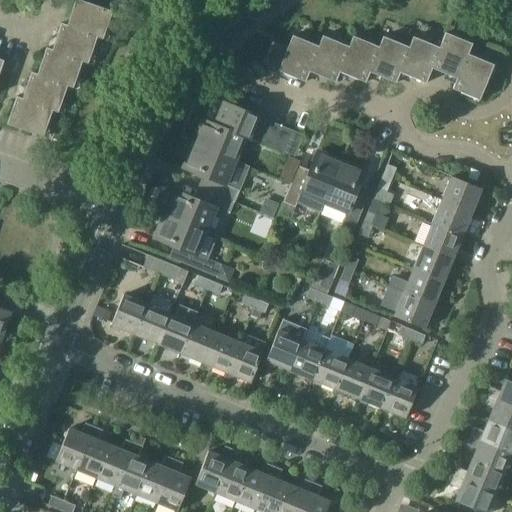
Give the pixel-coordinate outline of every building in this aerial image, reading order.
[(103,39),(113,14),(76,0),(66,26),(103,39)] [(103,39),(66,26),(61,24),(51,50),(87,63),(97,38),(103,41),(103,39)] [(457,80),(467,55),(472,45),(446,34),(439,49),(432,69),(457,80)] [(304,83),(309,71),(318,48),(291,37),(287,49),(272,43),(263,64),(278,70),(277,72),(304,83)] [(335,82),(339,72),(349,47),(323,37),(318,48),(309,71),(335,82)] [(365,83),(369,73),(379,48),(353,37),(349,47),(339,72),(365,83)] [(409,48),(384,37),(379,48),(369,73),(396,84),(400,73),(414,39),(413,38),(409,48)] [(426,84),(432,69),(439,49),(414,39),(400,73),(426,84)] [(87,63),(51,50),(46,48),(36,75),(72,88),(81,63),(87,65),(87,63)] [(479,100),(493,66),(467,55),(457,80),(453,89),(479,100)] [(72,88),(36,75),(31,73),(21,100),(58,113),(67,87),(72,88)] [(58,113),(21,100),(16,98),(6,125),(42,138),(52,111),(57,113),(58,113)] [(203,121),(193,146),(235,163),(245,139),(248,140),(257,118),(240,110),(237,109),(228,131),(203,121)] [(269,123),(257,118),(248,140),(259,145),(269,123)] [(280,127),(269,123),(259,145),(271,150),(280,127)] [(292,132),(280,127),(271,150),(282,155),(292,132)] [(303,137),(292,132),(282,155),(294,160),(303,137)] [(193,146),(182,170),(211,182),(207,193),(234,203),(239,191),(248,169),(235,163),(193,146)] [(322,204),(339,162),(317,152),(304,183),(293,178),(282,203),(295,209),(301,195),(322,204)] [(353,233),(364,207),(353,203),(365,173),(339,162),(322,204),(346,215),(341,228),(353,233)] [(390,180),(395,169),(387,166),(382,177),(390,180)] [(470,169),(467,178),(476,181),(479,172),(470,169)] [(393,195),(398,184),(390,181),(390,180),(382,177),(377,189),(393,195)] [(470,213),(480,190),(450,177),(440,201),(470,213)] [(173,191),(163,215),(206,233),(215,210),(228,216),(234,203),(207,193),(202,203),(173,191)] [(273,217),(278,203),(265,198),(259,212),(273,217)] [(461,237),(470,213),(440,201),(430,225),(461,237)] [(371,227),(376,215),(368,212),(363,224),(371,227)] [(163,215),(153,239),(182,251),(177,262),(204,273),(215,278),(220,266),(209,262),(196,256),(206,233),(163,215)] [(367,239),(371,227),(363,224),(358,235),(367,239)] [(452,259),(461,237),(430,225),(421,247),(452,259)] [(442,283),(452,259),(421,247),(412,270),(442,283)] [(158,274),(162,263),(148,257),(143,268),(158,274)] [(353,273),(357,262),(349,258),(344,270),(353,273)] [(175,281),(179,270),(162,263),(158,274),(175,281)] [(348,285),(353,273),(344,270),(339,282),(348,285)] [(433,306),(442,283),(412,270),(402,294),(433,306)] [(329,289),(333,280),(317,273),(314,282),(329,289)] [(205,292),(209,283),(197,278),(194,287),(205,292)] [(217,297),(221,287),(209,283),(205,292),(217,297)] [(316,302),(320,293),(310,289),(306,297),(316,302)] [(329,307),(332,298),(320,293),(316,302),(329,307)] [(423,329),(433,306),(402,294),(393,316),(423,329)] [(133,335),(145,305),(122,295),(110,326),(133,335)] [(251,311),(255,302),(243,297),(239,306),(251,311)] [(263,316),(267,307),(255,302),(251,311),(263,316)] [(155,345),(168,314),(145,305),(133,335),(155,345)] [(191,324),(195,314),(177,306),(173,316),(168,314),(155,345),(179,355),(191,324)] [(356,307),(352,316),(364,321),(368,312),(356,307)] [(0,337),(0,338),(9,312),(0,309),(0,337)] [(368,312),(364,321),(376,326),(380,317),(368,312)] [(202,364),(214,333),(191,324),(179,355),(202,364)] [(300,341),(304,331),(289,324),(284,334),(277,331),(265,361),(288,371),(300,341)] [(409,340),(413,331),(402,327),(399,335),(409,340)] [(421,345),(424,336),(413,331),(409,340),(421,345)] [(224,373),(237,343),(214,333),(202,364),(224,373)] [(266,345),(242,335),(239,344),(237,343),(224,373),(250,384),(262,353),(266,345)] [(311,380),(324,351),(300,341),(288,371),(311,380)] [(334,390),(347,360),(324,351),(311,380),(334,390)] [(358,400),(370,370),(347,360),(334,390),(358,400)] [(380,409),(393,379),(370,370),(358,400),(380,409)] [(406,419),(418,390),(393,379),(380,409),(406,419)] [(511,383),(504,380),(499,393),(488,388),(485,396),(511,407),(511,383)] [(511,430),(511,407),(485,396),(481,405),(492,409),(487,421),(511,430)] [(511,453),(511,430),(487,421),(482,432),(472,428),(469,437),(511,454),(511,453)] [(75,471),(93,429),(84,425),(79,435),(68,430),(55,462),(75,471)] [(94,479),(107,446),(97,442),(101,432),(93,429),(75,471),(94,479)] [(504,475),(511,454),(469,437),(465,445),(475,449),(471,461),(504,475)] [(114,487),(132,445),(123,441),(119,451),(107,446),(94,479),(114,487)] [(135,496),(148,463),(137,459),(141,449),(132,445),(114,487),(110,497),(118,500),(122,490),(135,496)] [(215,494),(233,451),(224,447),(220,457),(208,453),(195,485),(215,494)] [(235,502),(248,470),(237,465),(241,455),(233,451),(215,494),(235,502)] [(155,504),(172,462),(163,458),(159,468),(148,463),(135,496),(155,504)] [(504,475),(471,461),(466,472),(456,468),(453,477),(495,495),(504,475)] [(174,511),(175,511),(189,480),(177,475),(181,465),(172,462),(155,504),(174,511)] [(255,511),(273,468),(264,465),(260,475),(248,470),(235,502),(255,511)] [(258,511),(276,511),(288,486),(277,482),(281,472),(273,468),(255,511),(258,511)] [(477,511),(488,511),(495,495),(453,477),(449,486),(459,489),(454,502),(477,511)] [(301,511),(313,485),(303,481),(299,491),(288,486),(276,511),(301,511)] [(325,511),(329,504),(316,499),(321,488),(313,485),(301,511),(325,511)] [(59,511),(63,502),(51,497),(47,506),(59,511)] [(61,511),(72,511),(75,507),(63,502),(59,511),(61,511)]
